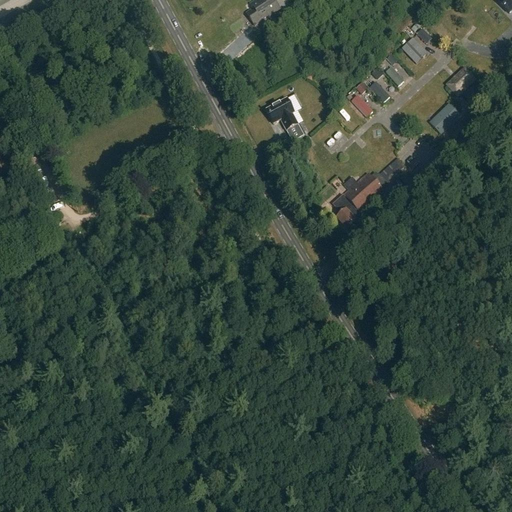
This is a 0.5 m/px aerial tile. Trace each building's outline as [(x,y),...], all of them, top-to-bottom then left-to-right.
[(273,0),(258,0),(250,5),(253,10),(246,15),(254,27),(264,21),(264,19),(267,17),(268,19),(280,10),(273,0)] [(454,0),(437,16),(459,41),(474,26),(454,0)] [(511,0),(502,0),(498,4),(509,15),(511,12),(511,0)] [(425,33),(440,48),(447,40),(433,25),(425,33)] [(402,51),(416,65),(427,54),(413,40),(402,51)] [(401,61),(417,76),(421,71),(406,56),(401,61)] [(477,82),(465,69),(446,86),(458,99),(477,82)] [(386,75),(399,88),(405,83),(392,70),(386,75)] [(369,80),(373,85),(386,76),(383,71),(369,80)] [(370,90),(383,104),(389,98),(376,84),(370,90)] [(351,103),(367,119),(373,113),(357,97),(351,103)] [(287,101),(266,112),(273,126),(280,122),(286,133),(298,126),(292,116),(294,115),(287,101)] [(449,106),(430,125),(442,137),(461,118),(449,106)] [(338,117),(351,131),(359,123),(345,109),(338,117)] [(404,168),(397,161),(375,181),(381,189),(404,168)] [(337,218),(347,230),(356,222),(361,217),(360,215),(383,194),(367,175),(356,185),(351,179),(343,187),(348,192),(332,206),(340,215),(337,218)]
